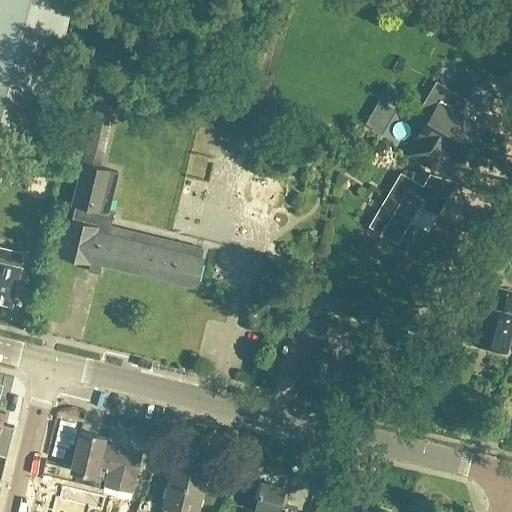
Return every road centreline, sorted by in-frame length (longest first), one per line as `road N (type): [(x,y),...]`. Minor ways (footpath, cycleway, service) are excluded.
road 1 (tertiary): [(507,478),(48,365)]
road 2 (residential): [(12,511),(48,365)]
